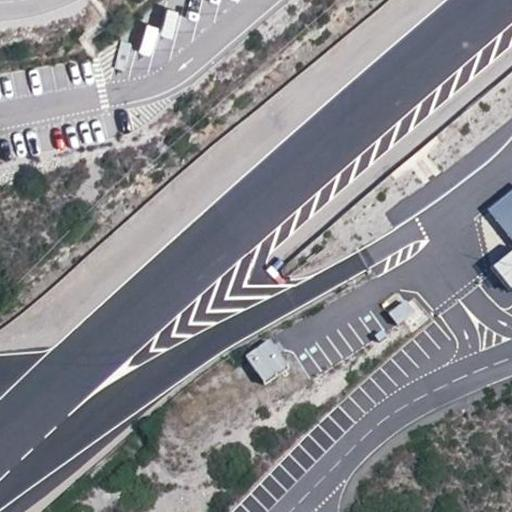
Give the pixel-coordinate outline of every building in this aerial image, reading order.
[(191,24),(197,0),(182,0),(178,20),(191,24)] [(50,69),(30,70),(31,86),(50,85),(50,69)] [(511,238),(511,257),(494,272),(511,294),(511,196),(491,212),(511,238)] [(405,304),(388,316),(398,328),(413,316),(405,304)] [(269,342),(245,357),(263,384),(287,369),(269,342)]
